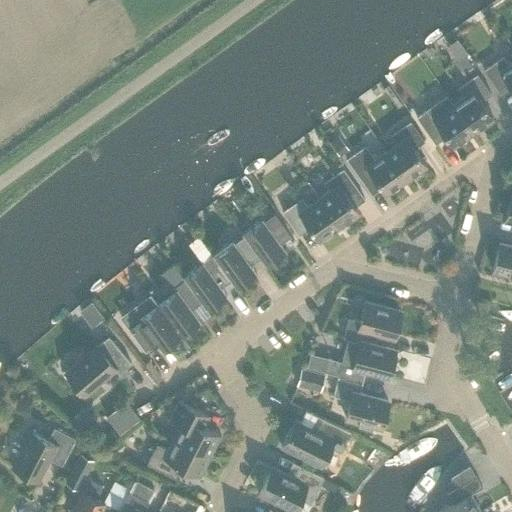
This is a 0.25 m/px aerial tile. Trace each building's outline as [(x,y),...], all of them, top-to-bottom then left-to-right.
[(511,61),(508,64),(502,56),(483,69),(499,92),(509,85),(511,88),(511,61)] [(452,103),(473,133),(493,118),(480,101),(490,94),(476,74),(457,87),(463,95),(452,103)] [(473,133),(452,103),(441,111),(435,103),(416,117),(435,143),(445,136),(453,147),(473,133)] [(385,151),(406,180),(426,166),(413,148),(423,141),(409,121),(390,135),(396,143),(385,151)] [(406,180),(385,151),(374,158),(364,145),(345,158),(371,194),(381,187),(385,194),(406,180)] [(318,198),(338,227),(359,213),(354,206),(364,199),(342,168),(323,182),(329,190),(318,198)] [(338,227),(318,198),(307,206),(301,197),(282,211),(298,234),(308,227),(318,241),(338,227)] [(259,258),(265,266),(285,251),(279,243),(290,236),(273,214),(263,221),(261,218),(241,233),(243,236),(259,258)] [(250,265),(259,258),(243,236),(234,243),(232,240),(212,255),(230,280),(229,280),(235,288),(256,273),(250,265)] [(511,245),(498,243),(492,269),(511,273),(511,245)] [(220,287),(229,280),(230,280),(212,255),(182,277),(184,279),(200,301),(200,302),(206,309),(226,295),(220,287)] [(190,309),(200,302),(200,301),(184,279),(174,286),(175,289),(156,303),(180,336),(200,321),(190,309)] [(180,336),(156,303),(155,303),(149,295),(140,302),(146,310),(136,317),(138,320),(128,327),(144,350),(154,342),(160,350),(180,336)] [(367,343),(370,331),(393,337),(400,311),(364,302),(359,320),(348,317),(342,337),(358,341),(367,343)] [(117,373),(130,362),(107,336),(65,372),(84,394),(114,368),(117,373)] [(395,350),(367,343),(358,341),(354,359),(342,356),(337,375),(361,381),(364,370),(388,376),(395,350)] [(358,393),(361,381),(337,375),(332,395),(349,400),(345,418),(381,427),(387,401),(358,393)] [(106,408),(119,426),(140,410),(127,393),(106,408)] [(172,437),(209,455),(220,434),(196,423),(202,412),(178,400),(168,420),(178,425),(172,437)] [(349,432),(322,418),(316,430),(294,419),(280,446),(320,466),(329,447),(340,452),(349,432)] [(61,465),(74,438),(53,427),(47,439),(30,431),(11,467),(36,480),(48,458),(61,465)] [(198,476),(209,455),(172,437),(166,449),(156,444),(146,464),(170,476),(175,465),(198,476)] [(98,511),(104,503),(94,497),(100,486),(83,478),(92,460),(79,454),(64,482),(81,491),(69,511),(98,511)] [(270,466),(257,493),(292,511),(304,511),(309,504),(319,484),(322,478),(322,477),(299,465),(292,477),(270,466)] [(479,511),(480,511),(469,494),(481,486),(474,475),(446,492),(453,503),(438,511),(479,511)] [(142,511),(154,489),(134,479),(117,511),(142,511)] [(169,489),(157,511),(202,511),(205,507),(169,489)]
